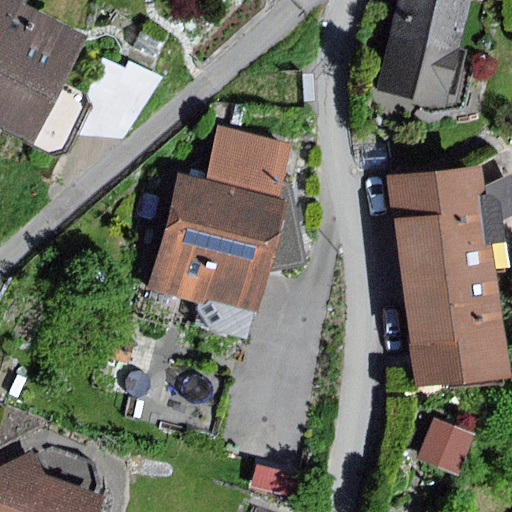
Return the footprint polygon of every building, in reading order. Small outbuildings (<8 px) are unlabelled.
[(11,0),(0,0),(0,131),(11,137),(65,31),(10,3),(11,0)] [(463,0),(391,0),(368,88),(403,97),(401,106),(429,113),(459,106),(470,67),(447,61),(463,0)] [(200,179),(165,170),(138,283),(243,308),(252,267),(298,261),(284,182),(274,181),(283,143),(213,126),(200,179)] [(380,175),(393,278),(476,267),(472,235),(511,213),(511,185),(505,172),(465,193),(462,165),(380,175)] [(476,267),(393,278),(404,377),(489,367),(476,267)] [(210,437),(227,371),(137,348),(120,415),(210,437)] [(430,419),(413,457),(450,473),(467,435),(430,419)] [(29,450),(0,464),(0,511),(87,511),(97,486),(89,461),(50,447),(29,450)]
